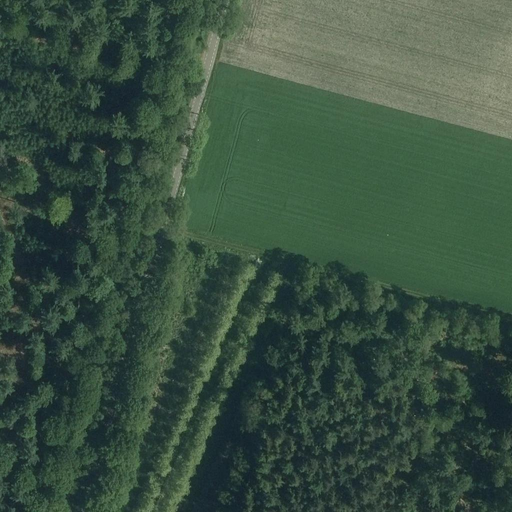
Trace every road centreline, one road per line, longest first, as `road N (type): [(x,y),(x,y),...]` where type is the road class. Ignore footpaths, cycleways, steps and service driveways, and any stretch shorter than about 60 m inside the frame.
road 1 (tertiary): [(85,511),(225,0)]
road 2 (track): [(56,466),(172,48)]
road 3 (track): [(0,1),(209,59)]
